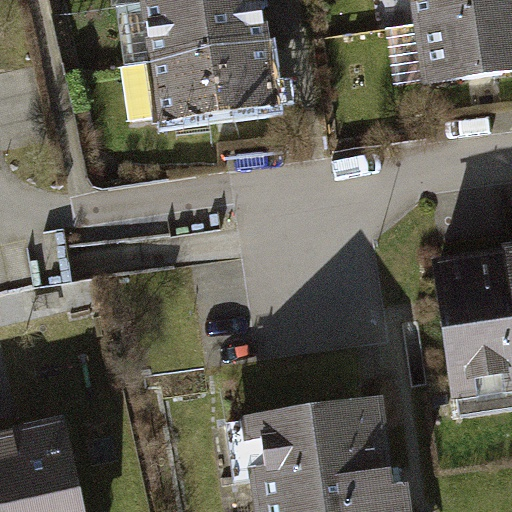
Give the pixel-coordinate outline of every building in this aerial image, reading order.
[(277,103),(260,0),(132,0),(152,122),(277,103)] [(511,64),(511,0),(408,0),(421,79),(511,64)] [(511,241),(427,252),(444,389),(511,380),(511,241)] [(391,511),(373,388),(228,410),(242,511),(391,511)] [(0,511),(86,511),(61,404),(0,418),(0,511)]
